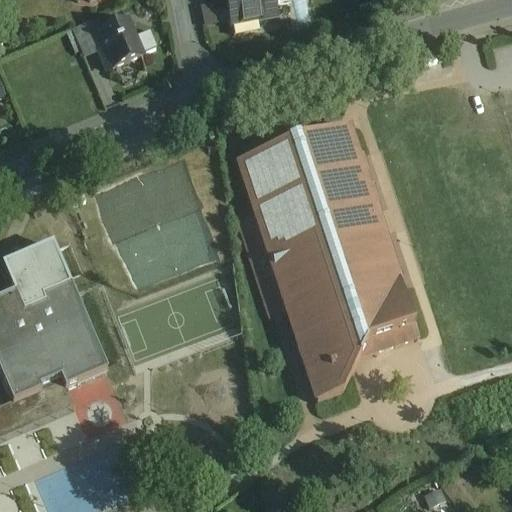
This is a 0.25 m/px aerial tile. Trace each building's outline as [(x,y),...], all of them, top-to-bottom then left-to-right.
[(269,0),(224,0),(230,29),(274,21),(269,0)] [(211,5),(200,8),(204,28),(215,26),(211,5)] [(127,25),(96,38),(105,60),(100,62),(105,74),(110,72),(110,73),(142,60),(127,25)] [(84,32),(72,37),(76,46),(77,46),(81,55),(92,50),(84,32)] [(76,46),(50,58),(57,75),(84,63),(81,55),(77,46),(76,46)] [(346,129),(294,147),(294,146),(288,148),(289,149),(237,166),(254,219),(286,314),(290,327),(316,405),(341,397),(358,363),(417,343),(401,294),(372,208),(375,207),(370,192),(367,193),(362,177),(365,176),(360,162),(357,163),(357,161),(346,129)] [(286,314),(254,219),(237,225),(268,320),(286,314)] [(69,290),(19,311),(13,298),(0,303),(0,382),(11,409),(40,396),(38,392),(59,383),(63,394),(105,376),(69,290)] [(0,444),(73,413),(63,394),(59,383),(38,392),(40,396),(11,409),(0,413),(0,444)]
